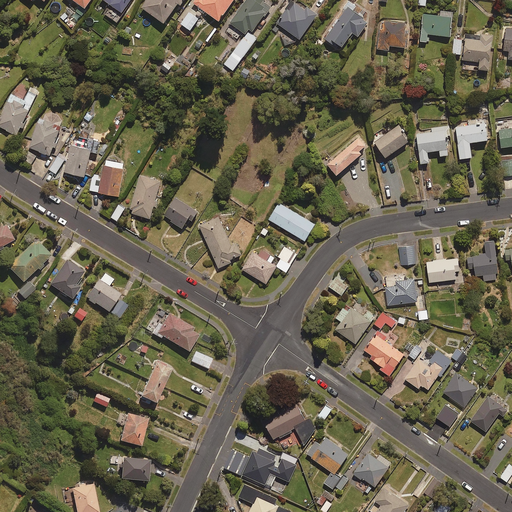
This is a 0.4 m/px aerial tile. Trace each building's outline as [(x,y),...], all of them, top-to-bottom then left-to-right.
[(71,0),(80,6),(76,12),(81,16),(91,0),(71,0)] [(102,0),(110,6),(104,14),(118,24),(123,16),(121,15),(131,0),(102,0)] [(184,0),(147,0),(141,8),(164,24),(178,5),(180,6),(184,0)] [(234,0),(195,0),(193,4),(219,22),(234,0)] [(257,38),(251,34),(264,17),(266,18),(273,9),(263,2),(264,0),(246,0),(225,30),(237,39),(240,35),(244,38),(224,64),(234,71),(257,38)] [(306,10),(292,0),(276,24),(300,40),(317,16),(307,8),(306,10)] [(325,39),(335,46),(336,44),(342,48),(353,33),(358,37),(369,23),(353,11),(356,6),(349,1),(345,8),(346,9),(325,39)] [(453,14),(441,12),(440,17),(424,15),(421,42),(427,43),(428,35),(450,37),(453,14)] [(199,19),(189,13),(181,24),(190,31),(199,19)] [(390,47),(405,48),(406,40),(408,40),(408,35),(405,35),(406,24),(386,23),(386,31),(380,31),(379,50),(390,51),(390,47)] [(511,29),(506,29),(503,52),(509,53),(508,60),(511,60),(511,29)] [(494,35),(464,33),(463,71),(492,72),(494,35)] [(462,40),(454,39),(453,54),(461,55),(462,40)] [(164,62),(159,68),(167,75),(172,69),(164,62)] [(0,127),(17,136),(20,129),(23,130),(26,125),(23,123),(38,91),(31,88),(24,101),(11,95),(0,118),(0,127)] [(39,119),(30,138),(33,139),(29,148),(50,157),(54,148),(55,149),(57,145),(55,144),(61,122),(59,116),(56,113),(52,112),(46,114),(42,120),(39,119)] [(488,142),(486,124),(456,127),(460,160),(472,159),(470,144),(488,142)] [(382,133),(384,136),(374,143),(385,159),(409,144),(402,133),(404,132),(400,126),(389,133),(387,130),(382,133)] [(441,157),(449,156),(447,145),(449,145),(448,137),(451,137),(450,126),(432,128),(432,133),(417,135),(421,165),(429,164),(428,153),(440,152),(441,157)] [(511,147),(511,128),(499,130),(501,149),(511,147)] [(365,147),(358,139),(327,165),(337,176),(362,155),(359,153),(365,147)] [(100,143),(89,140),(86,150),(71,147),(64,173),(84,178),(91,153),(97,155),(100,143)] [(37,157),(30,151),(23,162),(30,167),(37,157)] [(58,156),(49,170),(56,174),(65,161),(58,156)] [(511,175),(511,160),(503,161),(504,176),(511,175)] [(125,165),(106,161),(103,176),(93,174),(90,192),(118,198),(125,165)] [(161,183),(140,176),(129,213),(150,220),(161,183)] [(198,213),(176,199),(164,217),(182,229),(188,221),(192,223),(198,213)] [(315,224),(279,203),(269,220),(305,241),(315,224)] [(125,208),(119,205),(111,218),(118,222),(125,208)] [(232,246),(219,218),(199,227),(219,269),(231,263),(230,261),(242,256),(237,244),(232,246)] [(0,253),(3,252),(2,249),(13,244),(4,224),(0,225),(0,253)] [(23,284),(36,271),(38,273),(43,268),(42,266),(51,257),(36,242),(8,269),(23,284)] [(499,273),(495,242),(485,244),(487,256),(467,258),(469,270),(475,269),(476,277),(483,276),(484,281),(496,280),(496,274),(499,273)] [(297,255),(284,247),(277,259),(272,255),(268,262),(286,273),(297,255)] [(415,265),(414,247),(400,248),(401,265),(415,265)] [(277,268),(252,253),(242,270),(267,285),(277,268)] [(460,272),(459,259),(427,263),(429,283),(456,280),(456,272),(460,272)] [(84,273),(67,261),(50,286),(71,301),(80,289),(75,286),(84,273)] [(347,277),(340,272),(329,287),(341,296),(348,287),(343,283),(347,277)] [(86,299),(88,300),(88,301),(94,306),(95,305),(108,314),(121,296),(108,288),(113,280),(104,274),(86,299)] [(418,302),(415,280),(394,283),(394,287),(386,288),(388,306),(418,302)] [(35,291),(28,284),(16,295),(23,302),(35,291)] [(128,306),(119,301),(110,314),(119,320),(128,306)] [(376,316),(369,311),(364,317),(352,309),(350,312),(344,308),(336,319),(342,322),(336,330),(356,344),(376,316)] [(86,314),(80,309),(74,318),(81,323),(86,314)] [(428,320),(427,311),(419,312),(419,320),(428,320)] [(396,322),(383,312),(374,324),(382,330),(386,323),(392,328),(396,322)] [(193,330),(169,315),(162,326),(159,324),(152,335),(161,340),(162,338),(188,354),(198,337),(191,333),(193,330)] [(404,355),(376,336),(365,351),(376,359),(374,362),(382,368),(380,370),(390,377),(404,355)] [(422,349),(417,346),(410,356),(415,360),(422,349)] [(456,349),(452,358),(461,363),(463,359),(459,357),(462,352),(456,349)] [(213,360),(196,352),(191,362),(208,370),(213,360)] [(452,362),(438,352),(430,364),(421,358),(405,380),(419,389),(421,386),(428,391),(439,376),(441,377),(452,362)] [(171,372),(155,365),(140,400),(155,407),(171,372)] [(478,389),(457,374),(444,393),(465,408),(478,389)] [(109,400),(97,395),(94,403),(105,409),(109,400)] [(508,411),(488,398),(471,422),(486,433),(499,415),(503,417),(508,411)] [(275,441),(279,438),(279,440),(291,433),(300,448),(305,445),(316,429),(310,419),(306,421),(295,404),(264,422),(275,441)] [(332,410),(326,405),(318,416),(325,420),(332,410)] [(148,421),(128,415),(120,443),(140,449),(148,421)] [(307,455),(331,472),(322,483),(333,491),(336,487),(341,491),(350,479),(338,471),(349,455),(326,439),(321,446),(316,442),(307,455)] [(265,486),(277,461),(275,460),(276,457),(259,449),(257,454),(253,453),(243,475),(265,486)] [(281,451),(278,459),(289,463),(290,461),(299,465),(301,460),(281,451)] [(377,460),(368,454),(355,474),(375,488),(392,464),(379,455),(377,460)] [(150,462),(122,460),(120,481),(148,484),(150,462)] [(511,475),(511,467),(509,465),(500,478),(507,482),(511,475)] [(100,511),(95,485),(74,489),(78,511),(100,511)] [(277,500),(245,486),(239,498),(253,505),(250,511),(289,511),(275,506),(277,500)] [(404,511),(409,506),(384,489),(375,502),(381,506),(377,511),(404,511)] [(334,498),(326,491),(317,502),(326,509),(334,498)]
